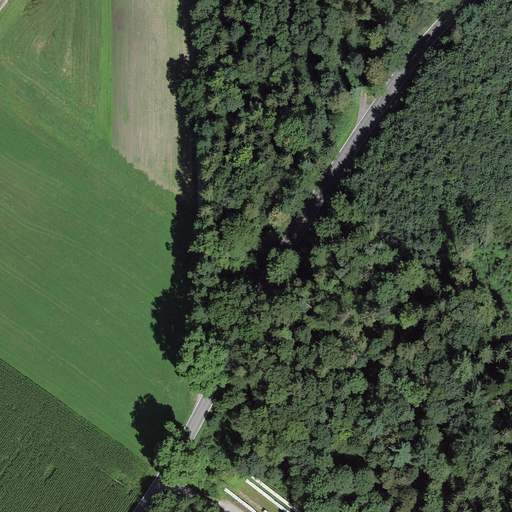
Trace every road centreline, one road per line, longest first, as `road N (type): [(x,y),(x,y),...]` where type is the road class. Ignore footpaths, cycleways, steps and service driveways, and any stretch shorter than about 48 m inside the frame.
road 1 (tertiary): [(142,511),(362,124),(420,45),(466,0)]
road 2 (track): [(198,0),(201,409)]
road 3 (track): [(368,0),(362,124)]
